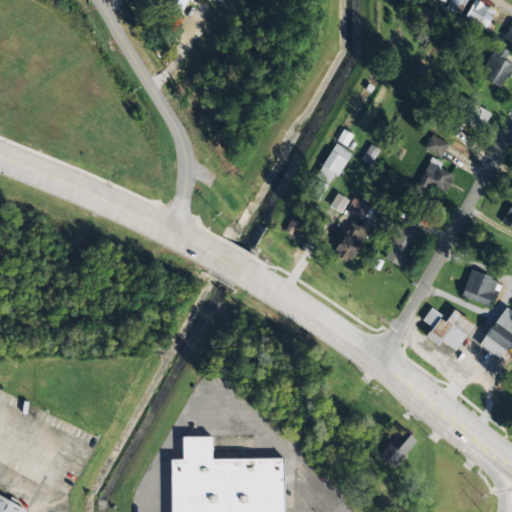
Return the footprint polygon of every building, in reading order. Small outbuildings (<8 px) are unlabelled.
[(181,16),(189,0),(166,0),(163,6),(181,16)] [(458,14),(465,0),(449,0),(446,7),(458,14)] [(474,0),(464,17),(480,27),(491,10),(474,0)] [(511,66),(511,65),(504,60),(509,52),(496,44),(479,74),(500,87),(511,66)] [(489,111),(466,102),(460,121),(483,129),(489,111)] [(336,141),(346,147),(352,135),(342,130),(336,141)] [(447,143),(429,135),(423,150),(441,157),(447,143)] [(329,185),(350,154),(336,144),(315,175),(329,185)] [(360,160),(369,166),(378,150),(369,145),(360,160)] [(444,193),(454,177),(438,168),(441,163),(431,158),(415,185),(426,192),(431,185),(444,193)] [(328,207),(340,213),(347,200),(336,194),(328,207)] [(369,207),(352,198),(345,211),(353,215),(333,253),(350,263),(371,225),(362,220),(369,207)] [(511,204),(510,204),(501,224),(511,229),(511,204)] [(416,231),(401,224),(384,260),(399,267),(416,231)] [(493,291),(497,293),(501,282),(469,271),(460,296),(487,306),(493,291)] [(498,360),(511,341),(511,312),(505,307),(477,345),(498,360)] [(473,324),(452,310),(445,320),(429,309),(421,321),(431,328),(424,338),(437,346),(441,341),(460,355),(469,342),(464,338),(473,324)] [(416,442),(402,429),(378,455),(393,468),(416,442)] [(197,431),(197,455),(184,455),(184,511),(298,511),(298,453),(226,454),(225,430),(197,431)] [(0,511),(21,511),(23,509),(0,497),(0,511)]
